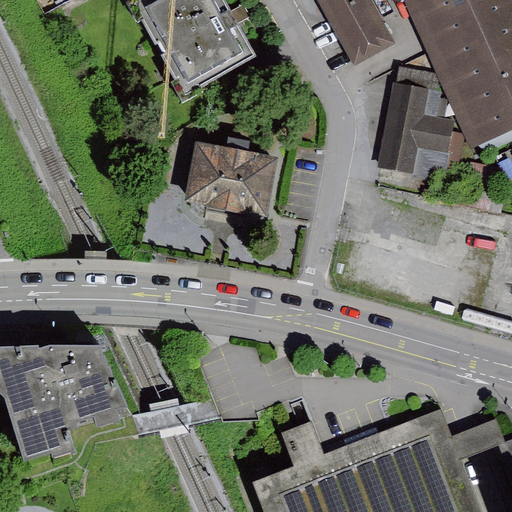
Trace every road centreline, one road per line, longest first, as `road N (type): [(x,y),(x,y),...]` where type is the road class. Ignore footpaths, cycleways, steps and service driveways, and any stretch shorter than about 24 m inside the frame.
road 1 (residential): [(303,313),(341,141),(339,111),(278,0)]
road 2 (primary): [(4,287),(171,290),(303,313)]
road 3 (primary): [(303,313),(511,372)]
